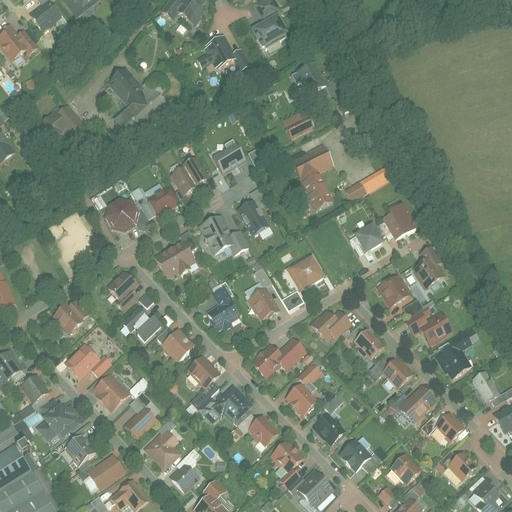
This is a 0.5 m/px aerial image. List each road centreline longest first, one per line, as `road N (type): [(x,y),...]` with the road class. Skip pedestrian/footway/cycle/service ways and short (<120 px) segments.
road 1 (unclassified): [(310,0),(439,231),(511,326)]
road 2 (residential): [(342,290),(479,433),(511,485)]
road 3 (residential): [(14,333),(175,511)]
road 4 (track): [(342,56),(511,1)]
road 5 (residential): [(228,364),(349,492)]
road 6 (residential): [(127,257),(228,364)]
road 7 (residential): [(14,333),(30,311),(127,257)]
road 8 (residential): [(228,364),(342,290)]
